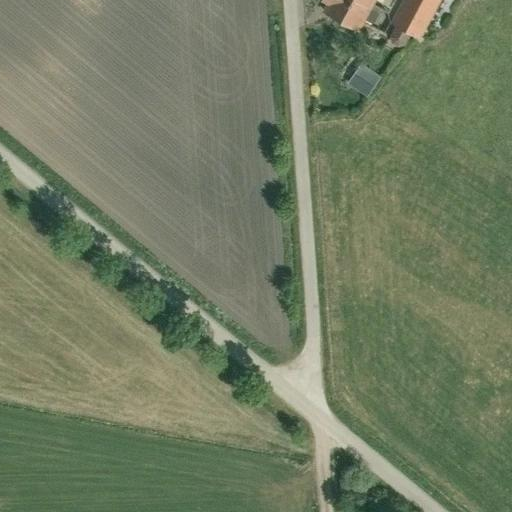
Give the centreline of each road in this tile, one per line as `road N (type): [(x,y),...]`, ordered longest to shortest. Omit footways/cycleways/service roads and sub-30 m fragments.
road 1 (unclassified): [(320,413),(0,146)]
road 2 (unclassified): [(320,413),(288,0)]
road 3 (unclassified): [(439,511),(320,413)]
